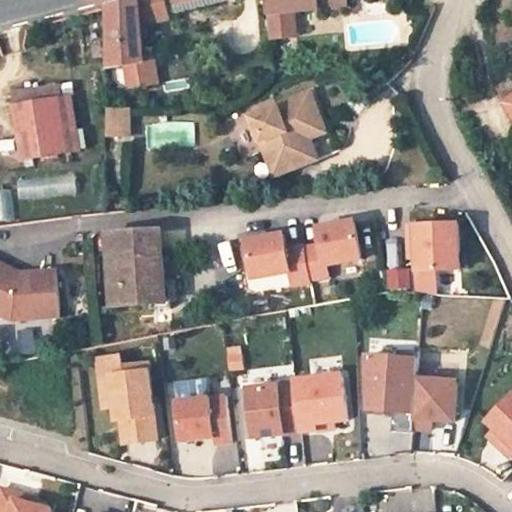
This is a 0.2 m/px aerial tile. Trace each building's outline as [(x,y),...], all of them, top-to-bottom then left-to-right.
[(141,0),(133,0),(110,6),(110,67),(127,64),(130,85),(158,81),(155,59),(146,61),(146,56),(143,24),(141,0)] [(141,0),(143,24),(171,19),(170,11),(167,0),(141,0)] [(191,0),(167,0),(170,11),(193,6),(191,0)] [(267,0),(270,38),(289,36),(287,11),(348,8),(347,0),(267,0)] [(296,36),(295,11),(287,11),(289,36),(296,36)] [(69,95),(13,105),(22,159),(79,150),(69,95)] [(275,112),(248,123),(271,181),(311,165),(298,132),(319,123),(309,96),(274,109),(275,112)] [(126,107),(105,107),(106,134),(126,134),(126,107)] [(197,123),(145,123),(146,147),(197,147),(197,123)] [(298,132),(311,165),(317,163),(308,140),(324,134),(319,123),(298,132)] [(76,176),(19,179),(20,199),(77,196),(76,176)] [(460,271),(459,222),(436,224),(410,225),(414,295),(439,295),(438,272),(460,271)] [(363,261),(356,223),(338,227),(319,230),(322,244),(288,250),(285,235),(246,242),(253,280),(290,274),(292,286),(330,280),(328,267),(363,261)] [(162,230),(109,233),(114,305),(167,301),(162,230)] [(0,312),(14,319),(62,315),(58,271),(22,273),(4,265),(0,266),(0,312)] [(18,334),(26,358),(41,353),(33,329),(18,334)] [(244,347),(227,348),(228,373),(245,372),(244,347)] [(455,418),(456,374),(420,373),(421,355),(371,354),(369,418),(397,419),(396,431),(432,432),(433,418),(455,418)] [(159,441),(150,361),(121,364),(120,355),(95,357),(101,410),(117,408),(121,445),(159,441)] [(306,435),(352,429),(345,376),(299,382),(306,435)] [(294,382),(245,388),(252,441),(300,435),(294,382)] [(227,395),(174,401),(179,444),(212,440),(213,448),(232,445),(227,395)] [(511,447),(511,397),(487,426),(511,447)] [(215,449),(216,471),(239,470),(237,447),(215,449)] [(20,491),(3,486),(0,496),(0,511),(53,511),(54,507),(38,503),(19,497),(20,491)] [(19,497),(38,503),(40,496),(20,491),(19,497)]
